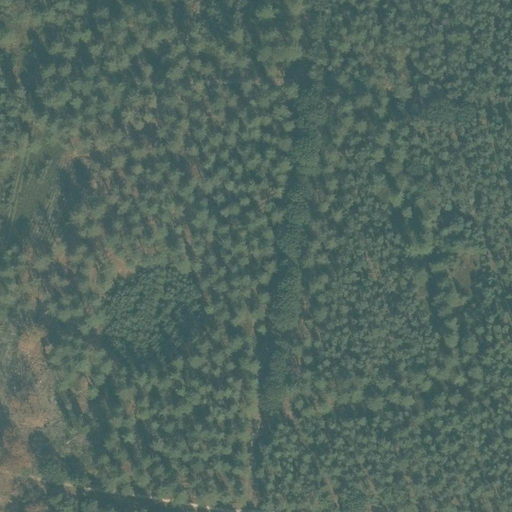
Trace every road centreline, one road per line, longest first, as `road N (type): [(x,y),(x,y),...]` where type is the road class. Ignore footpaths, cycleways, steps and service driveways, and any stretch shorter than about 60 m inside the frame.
road 1 (track): [(244,511),(297,85)]
road 2 (track): [(297,85),(0,81)]
road 3 (track): [(0,480),(192,511)]
